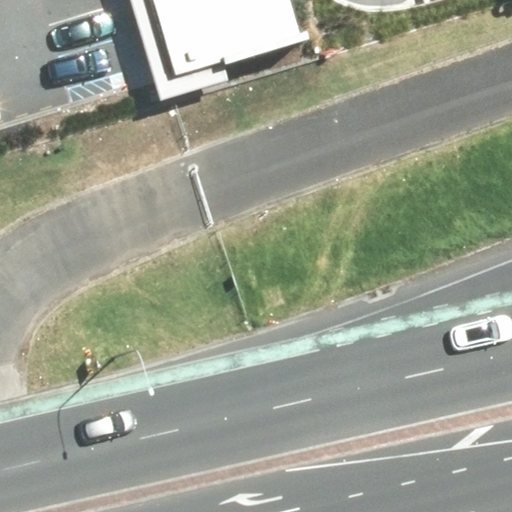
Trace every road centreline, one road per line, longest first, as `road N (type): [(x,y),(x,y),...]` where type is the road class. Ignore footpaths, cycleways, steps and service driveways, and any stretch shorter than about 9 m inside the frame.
road 1 (motorway): [(248,413),(511,296)]
road 2 (secondary): [(248,413),(511,355)]
road 3 (secondary): [(0,474),(248,413)]
